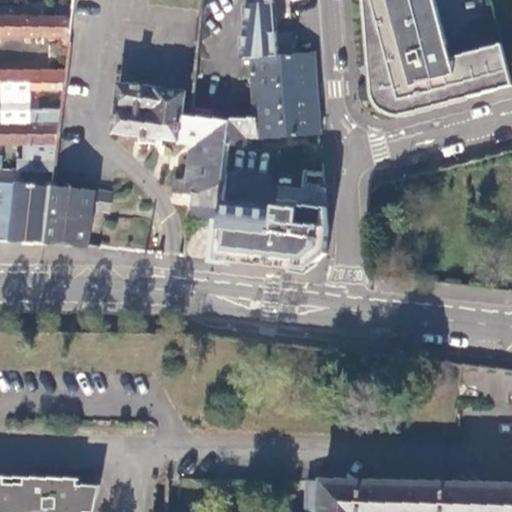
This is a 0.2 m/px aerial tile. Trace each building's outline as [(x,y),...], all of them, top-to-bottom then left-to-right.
[(274,0),(252,0),(253,4),(249,4),(247,16),(262,15),(261,3),(274,2),(274,0)] [(362,0),(373,94),(378,109),(389,114),(404,114),(511,85),(511,79),(503,44),(450,58),(433,0),(362,0)] [(0,17),(33,17),(32,7),(0,6),(0,17)] [(32,7),(33,17),(72,17),(74,6),(32,7)] [(275,14),(262,15),(262,19),(247,19),(245,33),(276,31),(275,14)] [(69,44),(72,17),(33,17),(0,17),(0,35),(59,35),(59,43),(69,44)] [(278,55),(276,31),(245,33),(241,58),(252,57),(278,55)] [(314,70),(313,52),(278,55),(252,57),(255,119),(257,137),(320,132),(318,115),(314,70)] [(60,126),(66,73),(0,72),(0,89),(16,90),(30,90),(54,91),(51,112),(20,112),(20,126),(60,126)] [(229,117),(183,114),(186,92),(120,85),(115,133),(179,141),(179,144),(192,146),(188,183),(175,181),(173,193),(180,194),(181,189),(186,190),(186,195),(194,196),(192,218),(219,220),(221,200),(227,146),(229,117)] [(255,119),(229,117),(227,146),(245,148),(246,138),(257,137),(255,119)] [(55,172),(60,126),(20,126),(0,125),(0,142),(22,143),(33,143),(49,143),(46,161),(18,160),(17,172),(55,172)] [(18,184),(40,187),(41,179),(20,177),(18,184)] [(47,243),(53,188),(40,187),(18,184),(0,184),(0,241),(4,242),(47,243)] [(69,245),(88,247),(91,212),(107,213),(110,194),(53,188),(47,243),(69,245)] [(286,207),(221,200),(219,220),(218,236),(216,260),(228,261),(281,267),(306,269),(306,260),(307,252),(325,253),(325,248),(328,231),(325,202),(311,203),(310,211),(289,209),(286,207)] [(325,253),(307,252),(306,260),(306,269),(312,268),(317,266),(320,263),(323,258),(325,253)] [(511,511),(511,370),(463,365),(461,403),(508,405),(509,393),(511,392),(511,511)] [(511,511),(511,486),(308,482),(307,511),(511,511)] [(0,511),(102,511),(106,493),(83,493),(84,486),(41,485),(41,497),(30,496),(31,491),(11,490),(11,484),(0,483),(0,511)]
